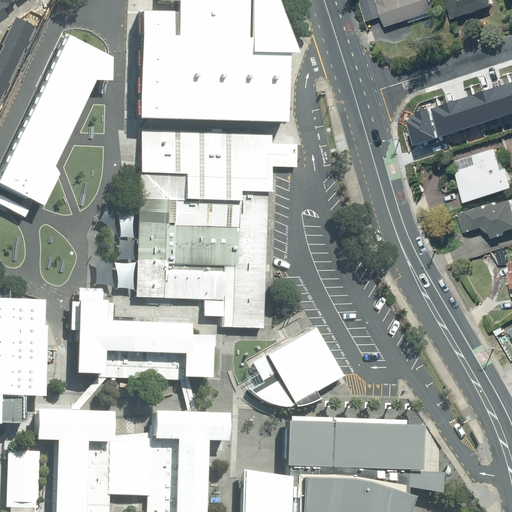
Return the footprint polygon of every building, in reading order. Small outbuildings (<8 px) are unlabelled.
[(273,0),(158,0),(158,1),(176,2),(175,14),(137,14),(134,121),(281,125),(283,57),(292,57),(273,0)] [(360,0),(367,21),(386,15),(389,26),(439,10),(435,0),(360,0)] [(450,0),(456,18),(495,6),(493,0),(450,0)] [(0,96),(2,95),(0,91),(0,70),(6,66),(0,57),(0,38),(22,23),(8,4),(0,9),(0,96)] [(64,32),(0,163),(0,202),(20,213),(28,199),(39,204),(55,172),(50,165),(94,77),(106,78),(109,55),(64,32)] [(511,113),(511,91),(509,83),(492,89),(501,117),(511,113)] [(501,117),(492,89),(472,95),(482,123),(501,117)] [(482,123),(472,95),(456,100),(465,128),(482,123)] [(465,128),(456,100),(430,109),(438,137),(465,128)] [(407,123),(413,145),(436,139),(427,108),(412,112),(414,117),(410,118),(411,121),(407,123)] [(143,126),(137,295),(205,297),(205,313),(226,314),(226,325),(269,326),(274,161),(299,161),(300,141),(275,140),(275,130),(143,126)] [(511,173),(510,168),(504,170),(497,146),(459,158),(462,168),(457,170),(467,202),(511,187),(511,173)] [(511,199),(459,212),(464,233),(485,228),(486,233),(492,232),(494,238),(505,236),(504,232),(511,229),(511,199)] [(0,268),(42,289),(46,281),(64,290),(77,263),(67,258),(72,248),(0,213),(0,268)] [(108,285),(83,285),(83,293),(108,294),(108,285)] [(190,372),(217,372),(218,329),(197,329),(197,314),(119,313),(120,294),(108,294),(83,293),(83,366),(113,367),(113,346),(190,347),(190,372)] [(41,301),(0,300),(0,427),(17,428),(18,398),(40,398),(41,301)] [(312,329),(249,363),(260,383),(246,391),(255,398),(265,404),(276,407),(282,408),(287,407),(290,406),(292,408),(296,408),(305,406),(311,403),(316,400),(312,393),(339,379),(312,329)] [(118,436),(119,404),(40,403),(39,436),(61,436),(59,511),(93,511),(95,436),(118,436)] [(235,436),(235,404),(156,403),(156,434),(181,435),(179,511),(211,511),(212,436),(235,436)] [(426,419),(292,415),(290,461),(424,465),(426,419)] [(44,445),(11,445),(11,503),(44,503),(44,445)] [(294,511),(295,470),(246,463),(245,511),(294,511)] [(369,474),(305,472),(304,511),(411,511),(418,491),(369,474)]
